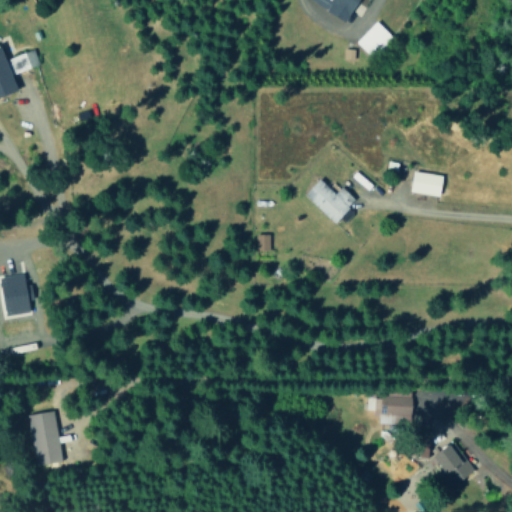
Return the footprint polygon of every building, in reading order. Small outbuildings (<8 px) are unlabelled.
[(357,0),(305,0),(346,21),(357,0)] [(355,42),(371,58),(391,36),(374,21),(355,42)] [(0,45),(0,97),(18,91),(12,74),(38,64),(32,49),(5,59),(0,45)] [(441,174),(412,172),(410,192),(439,195),(441,174)] [(355,201),(341,186),(334,193),(318,178),(303,193),(332,223),(355,201)] [(268,233),(255,233),(255,250),(268,249),(268,233)] [(28,312),(27,298),(32,298),(30,283),(24,284),(23,273),(0,275),(0,279),(4,314),(28,312)] [(371,415),(377,415),(376,423),(392,423),(392,415),(409,415),(409,393),(371,393),(371,415)] [(31,464),(58,461),(53,411),(25,413),(31,464)] [(451,442),(433,455),(454,485),(472,472),(451,442)]
